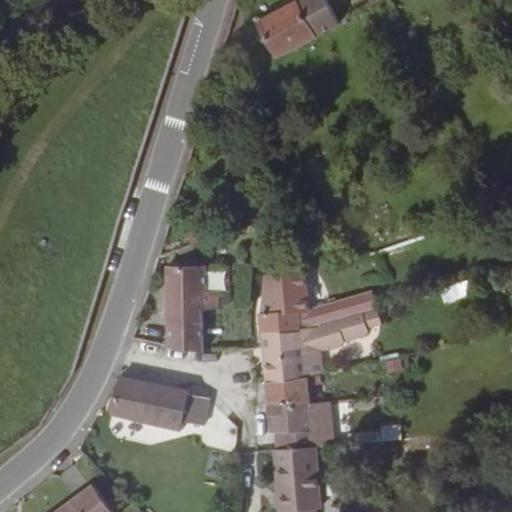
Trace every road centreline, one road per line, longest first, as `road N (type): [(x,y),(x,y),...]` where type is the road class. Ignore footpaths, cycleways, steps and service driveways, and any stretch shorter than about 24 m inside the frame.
road 1 (tertiary): [(108,343),(216,0)]
road 2 (residential): [(108,343),(233,378),(254,495)]
road 3 (tertiary): [(0,482),(43,450),(108,343)]
